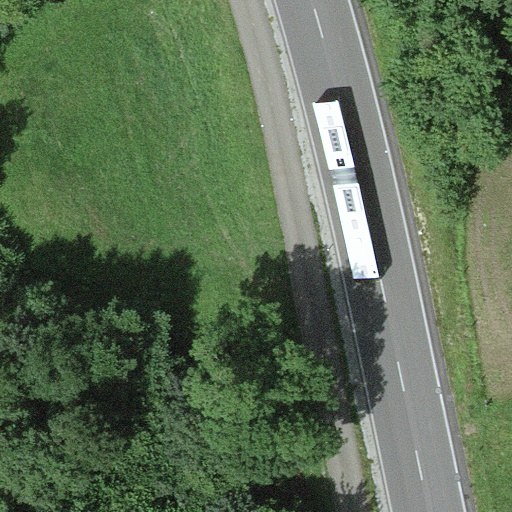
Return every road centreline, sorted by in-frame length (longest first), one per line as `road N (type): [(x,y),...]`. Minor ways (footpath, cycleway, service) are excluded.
road 1 (primary): [(299,0),(347,176),(416,511)]
road 2 (track): [(354,511),(236,0)]
